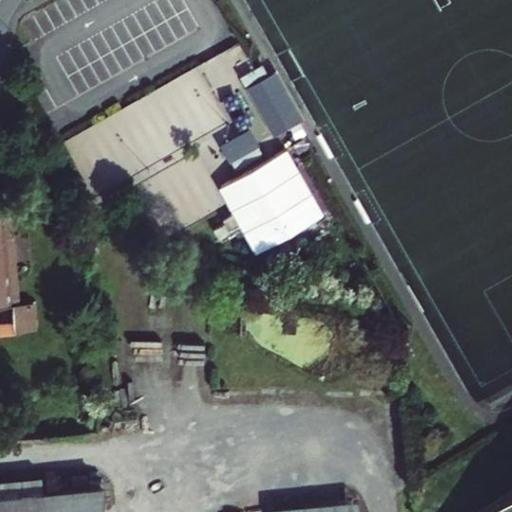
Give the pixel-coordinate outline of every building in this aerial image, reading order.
[(306,114),(280,66),(248,84),(275,132),(306,114)] [(260,166),(249,146),(235,154),(246,173),(222,187),(259,253),(326,215),(290,149),(260,166)] [(0,209),(0,329),(41,326),(39,299),(24,301),(19,232),(5,233),(3,210),(0,209)] [(92,511),(90,483),(0,492),(0,511),(92,511)] [(511,511),(511,491),(475,511),(511,511)] [(362,511),(362,498),(276,505),(276,511),(362,511)]
